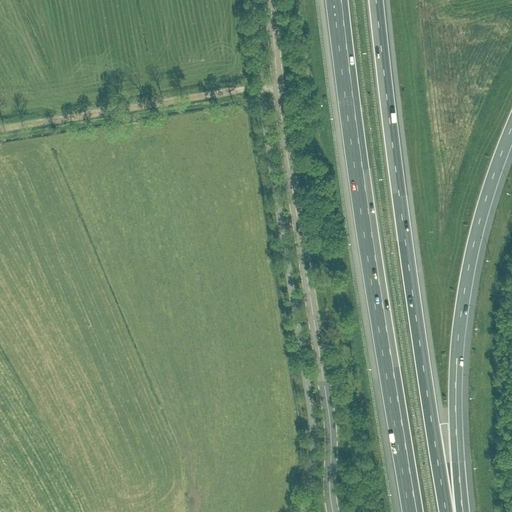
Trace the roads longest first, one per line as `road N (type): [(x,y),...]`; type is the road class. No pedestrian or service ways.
road 1 (motorway): [(337,0),(353,153),(413,511)]
road 2 (motorway): [(444,511),(375,0)]
road 3 (tertiary): [(333,511),(331,443),(270,0)]
road 4 (motorway): [(455,511),(461,311),(511,125)]
road 5 (track): [(0,129),(278,84)]
